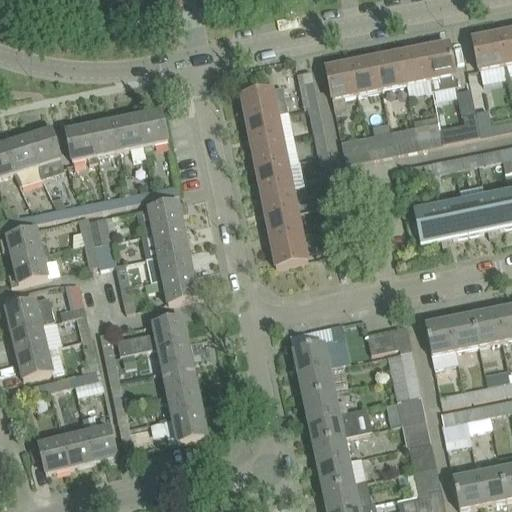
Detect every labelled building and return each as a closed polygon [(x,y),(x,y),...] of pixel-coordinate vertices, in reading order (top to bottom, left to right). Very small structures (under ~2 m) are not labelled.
[(511,36),(498,39),(505,71),(511,69),(511,36)] [(505,71),(498,39),(473,44),(480,76),(482,87),(507,81),(505,71)] [(424,53),(431,87),(433,97),(458,92),(456,82),(449,48),(424,53)] [(424,53),(400,58),(407,92),(431,87),(424,53)] [(400,58),(376,63),(383,97),(407,92),(400,58)] [(376,63),(352,68),(359,102),(383,97),(376,63)] [(359,102),(352,68),(327,73),(334,107),(336,118),(348,115),(346,105),(359,102)] [(305,114),(309,114),(319,112),(311,76),(297,79),(305,114)] [(246,126),(278,120),(289,118),(284,93),(241,101),(246,126)] [(446,130),(440,131),(444,150),(481,143),(476,118),(471,95),(459,97),(462,115),(444,118),(446,130)] [(150,120),(138,122),(144,152),(145,158),(153,157),(152,150),(168,147),(161,109),(148,112),(150,120)] [(309,114),(314,138),(324,136),(319,112),(309,114)] [(489,116),(476,118),(481,143),(511,136),(511,121),(491,125),(489,116)] [(246,126),(251,151),(283,144),(278,120),(246,126)] [(438,120),(415,125),(421,155),(444,150),(440,131),(438,120)] [(138,122),(115,127),(121,157),(131,155),(134,166),(146,163),(145,158),(144,152),(138,122)] [(400,136),(391,137),(396,160),(421,155),(415,125),(414,125),(415,132),(412,133),(410,123),(398,126),(400,136)] [(40,139),(28,142),(38,172),(42,185),(65,177),(56,147),(49,127),(37,131),(40,139)] [(97,162),(91,132),(79,135),(77,127),(65,129),(73,166),(88,163),(90,170),(98,168),(97,162)] [(115,127),(91,132),(97,162),(121,157),(115,127)] [(314,138),(319,162),(329,160),(324,136),(314,138)] [(391,137),(367,142),(372,165),(396,160),(391,137)] [(28,142),(5,150),(15,179),(21,191),(42,185),(38,172),(28,142)] [(372,165),(367,142),(342,148),(347,170),(372,165)] [(251,151),(256,175),(288,168),(300,166),(298,156),(286,158),(283,144),(251,151)] [(5,150),(0,151),(0,184),(15,179),(5,150)] [(511,151),(501,154),(504,165),(506,177),(511,175),(511,151)] [(501,154),(477,159),(479,170),(504,165),(501,154)] [(477,159),(453,163),(456,175),(479,170),(477,159)] [(319,162),(324,186),(334,184),(329,160),(319,162)] [(453,163),(430,168),(432,180),(456,175),(453,163)] [(261,199),(293,193),(305,190),(300,166),(288,168),(256,175),(261,199)] [(432,180),(430,168),(407,173),(409,184),(432,180)] [(324,186),(329,210),(339,208),(334,184),(324,186)] [(178,192),(153,197),(155,205),(180,200),(178,192)] [(261,199),(266,223),(298,217),(293,193),(261,199)] [(153,197),(129,201),(131,210),(155,205),(153,197)] [(511,214),(509,198),(485,202),(492,234),(511,230),(511,214)] [(129,201),(106,206),(108,215),(131,210),(129,201)] [(485,202),(462,207),(469,239),(492,234),(485,202)] [(64,203),(51,206),(53,217),(55,225),(81,220),(79,211),(66,214),(64,203)] [(106,206),(79,211),(81,220),(108,215),(106,206)] [(149,240),(154,239),(183,233),(181,221),(189,219),(186,207),(137,217),(140,233),(147,232),(149,240)] [(462,207),(439,212),(445,244),(469,239),(462,207)] [(327,236),(328,236),(344,232),(339,208),(329,210),(332,223),(324,225),(327,236)] [(11,225),(7,226),(9,234),(32,230),(30,221),(20,223),(18,211),(5,213),(11,225)] [(445,244),(439,212),(415,217),(421,249),(445,244)] [(55,225),(53,217),(30,221),(32,230),(55,225)] [(266,223),(271,248),(303,241),(298,217),(266,223)] [(74,252),(85,249),(95,247),(90,226),(89,222),(79,224),(82,237),(79,238),(74,244),(74,252)] [(95,247),(95,251),(113,248),(107,222),(90,226),(95,247)] [(0,236),(9,234),(7,226),(0,227),(0,236)] [(344,232),(328,236),(334,260),(336,260),(350,257),(344,232)] [(159,261),(159,263),(188,256),(183,233),(154,239),(149,240),(142,241),(146,264),(159,261)] [(10,255),(13,266),(48,258),(46,250),(41,251),(37,235),(0,244),(0,245),(3,257),(10,255)] [(303,241),(271,248),(276,273),(308,266),(303,241)] [(90,274),(100,271),(95,251),(95,247),(85,249),(90,274)] [(100,275),(117,271),(118,270),(113,248),(95,251),(100,271),(100,275)] [(158,287),(193,280),(188,256),(159,263),(164,286),(158,287)] [(48,258),(13,266),(16,278),(8,280),(11,292),(49,283),(45,268),(50,266),(48,258)] [(122,294),(131,292),(143,290),(138,266),(118,270),(117,271),(122,294)] [(193,280),(158,287),(160,297),(165,295),(169,310),(206,302),(204,290),(196,292),(193,280)] [(67,326),(77,323),(87,321),(82,301),(80,292),(67,291),(72,314),(61,317),(64,327),(67,326)] [(131,292),(122,294),(127,319),(136,317),(131,292)] [(6,314),(12,338),(43,331),(54,328),(56,328),(50,304),(6,314)] [(511,312),(497,316),(503,347),(511,345),(511,312)] [(497,316),(473,321),(480,352),(503,347),(497,316)] [(77,323),(83,346),(93,343),(87,321),(77,323)] [(473,321),(450,325),(456,357),(480,352),(473,321)] [(159,353),(159,354),(188,348),(183,324),(154,330),(157,342),(151,343),(150,340),(118,347),(121,361),(123,361),(134,359),(159,353)] [(456,357),(450,325),(426,330),(432,362),(456,357)] [(12,338),(18,361),(48,354),(59,352),(54,328),(43,331),(12,338)] [(400,353),(401,358),(412,356),(411,352),(407,332),(391,335),(395,354),(400,353)] [(387,356),(395,354),(391,335),(380,338),(384,357),(387,356)] [(368,340),(372,359),(384,357),(380,338),(368,340)] [(100,341),(105,365),(114,363),(109,339),(100,341)] [(93,343),(83,346),(88,366),(89,370),(99,368),(93,343)] [(159,354),(164,377),(193,371),(188,348),(159,354)] [(293,356),(298,380),(330,373),(325,349),(293,356)] [(48,354),(18,361),(24,385),(54,378),(48,354)] [(388,361),(393,384),(416,379),(412,356),(396,359),(388,361)] [(134,359),(123,361),(126,374),(137,372),(134,359)] [(105,365),(110,389),(119,387),(114,363),(105,365)] [(164,377),(169,401),(198,395),(193,371),(164,377)] [(298,380),(303,403),(335,396),(330,373),(298,380)] [(96,375),(71,381),(74,390),(98,383),(96,375)] [(485,380),(488,392),(490,404),(511,399),(511,391),(511,387),(509,375),(485,380)] [(393,384),(398,407),(421,402),(416,379),(393,384)] [(71,381),(48,387),(50,396),(74,390),(71,381)] [(50,396),(48,387),(11,397),(13,406),(50,396)] [(110,389),(115,412),(124,410),(119,387),(110,389)] [(488,392),(464,397),(467,408),(490,404),(488,392)] [(169,401),(173,424),(203,418),(198,395),(169,401)] [(303,403),(308,426),(349,418),(347,406),(337,408),(335,396),(303,403)] [(467,408),(464,397),(441,401),(443,413),(467,408)] [(398,407),(403,431),(426,426),(421,402),(398,407)] [(511,407),(511,405),(488,410),(490,422),(511,417),(511,407)] [(115,412),(120,436),(129,434),(124,410),(115,412)] [(488,410),(466,414),(471,439),(493,435),(490,422),(488,410)] [(471,439),(466,414),(442,419),(444,430),(443,431),(448,455),(473,450),(471,439)] [(308,426),(313,450),(345,443),(372,437),(367,415),(349,418),(308,426)] [(203,418),(173,424),(178,449),(208,443),(203,418)] [(403,431),(408,454),(431,449),(426,426),(403,431)] [(110,432),(86,438),(94,468),(118,462),(110,432)] [(129,434),(120,436),(125,459),(134,457),(129,434)] [(86,438),(63,444),(71,474),(94,468),(86,438)] [(313,450),(318,473),(350,466),(345,443),(313,450)] [(71,474),(63,444),(39,450),(40,452),(31,454),(34,466),(42,464),(47,480),(71,474)] [(408,454),(414,477),(436,472),(431,449),(408,454)] [(318,473),(323,496),(355,489),(350,466),(318,473)] [(414,477),(419,500),(441,496),(436,472),(414,477)] [(511,472),(501,475),(507,506),(511,505),(511,472)] [(501,475),(478,480),(484,511),(507,506),(501,475)] [(479,511),(484,511),(478,480),(454,484),(456,496),(459,511),(479,511)] [(323,496),(326,511),(361,511),(373,510),(368,486),(355,489),(323,496)] [(444,511),(441,496),(419,500),(419,504),(403,508),(403,511),(444,511)]
